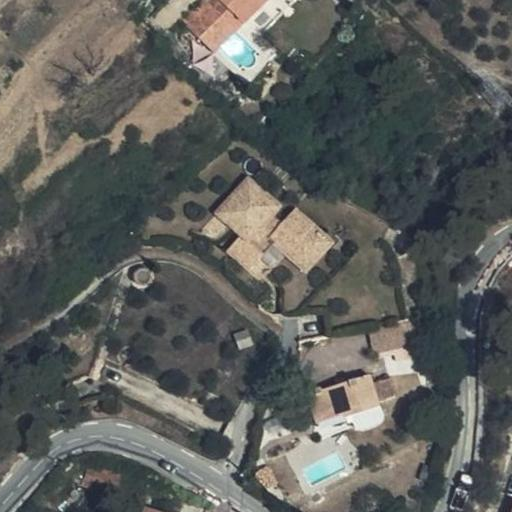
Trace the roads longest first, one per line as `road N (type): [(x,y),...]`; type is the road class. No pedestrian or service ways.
road 1 (tertiary): [(511,241),(495,253),(475,289),(467,339),(472,464),(458,511)]
road 2 (tertiary): [(232,497),(119,438),(93,435),(59,447),(0,506)]
